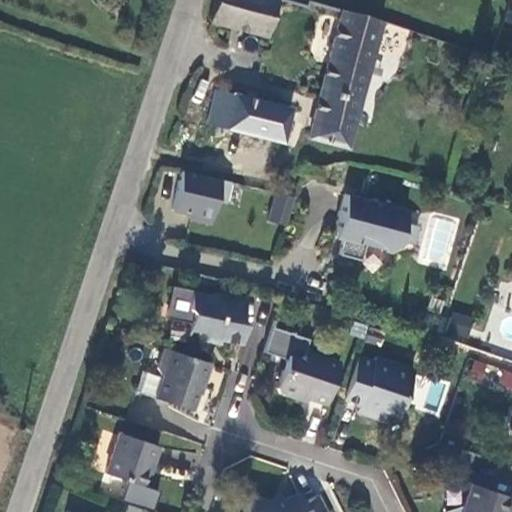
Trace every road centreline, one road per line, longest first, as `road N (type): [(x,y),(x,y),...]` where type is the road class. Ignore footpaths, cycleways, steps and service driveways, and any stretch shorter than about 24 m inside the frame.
road 1 (unclassified): [(18,511),(192,0)]
road 2 (residential): [(229,433),(372,479),(388,511)]
